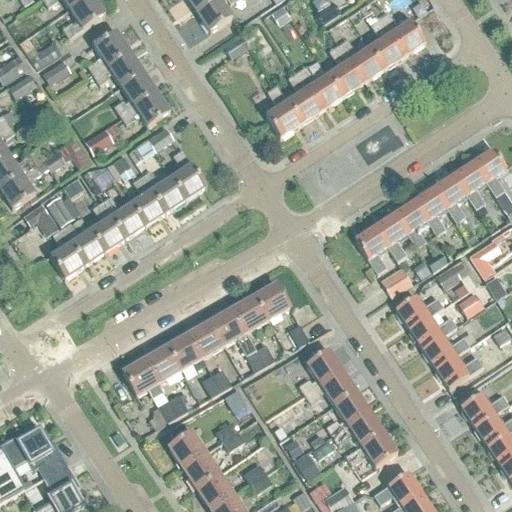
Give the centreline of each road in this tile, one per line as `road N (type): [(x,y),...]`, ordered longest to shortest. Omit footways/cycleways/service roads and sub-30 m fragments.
road 1 (residential): [(471,511),(291,240)]
road 2 (residential): [(16,352),(260,192)]
road 3 (residential): [(50,379),(291,240)]
road 4 (residential): [(291,240),(511,96)]
road 5 (residential): [(260,192),(476,49)]
road 6 (residential): [(260,192),(132,0)]
road 7 (residential): [(134,511),(50,379)]
